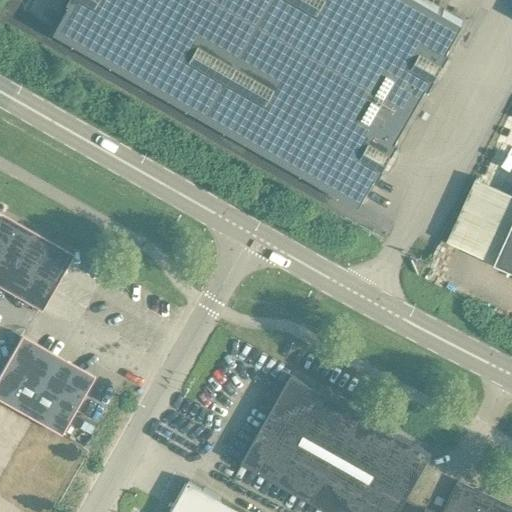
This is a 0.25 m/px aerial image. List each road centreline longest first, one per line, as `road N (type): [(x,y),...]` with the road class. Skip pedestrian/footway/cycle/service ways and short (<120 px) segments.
road 1 (unknown): [(363,297),(511,2)]
road 2 (unclassified): [(248,234),(91,511)]
road 3 (tertiary): [(511,374),(248,234)]
road 4 (tertiary): [(248,234),(0,94)]
road 5 (unknown): [(162,386),(16,316)]
